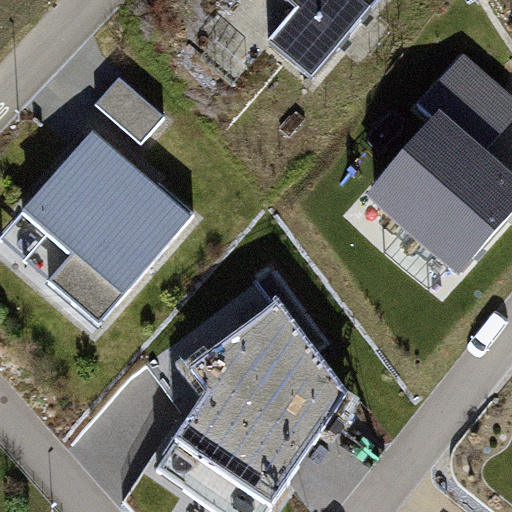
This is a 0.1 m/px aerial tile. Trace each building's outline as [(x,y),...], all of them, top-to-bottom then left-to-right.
[(271,53),(311,89),(392,0),(279,0),(301,20),(271,53)] [(511,109),(473,77),(365,208),(456,283),(511,215),(511,194),(481,170),(511,132),(511,109)] [(129,79),(105,102),(143,141),(167,118),(129,79)] [(99,139),(29,218),(126,305),(197,225),(99,139)] [(283,511),(351,407),(279,325),(193,382),(211,407),(163,483),(202,511),(283,511)] [(0,511),(1,511),(11,504),(0,491),(0,511)]
